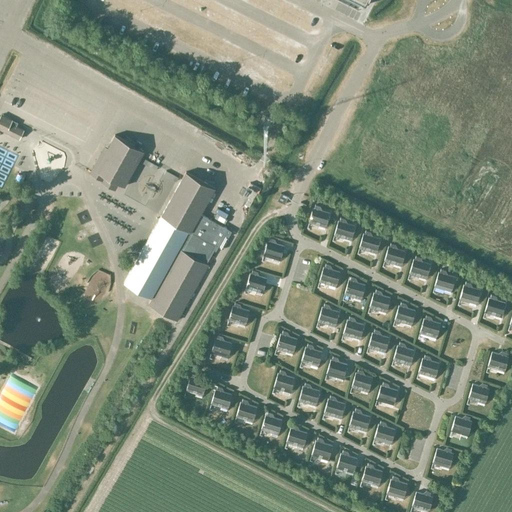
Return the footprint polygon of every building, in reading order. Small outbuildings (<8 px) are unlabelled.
[(265,116),(263,120),(262,121),(271,125),(274,120),(265,116)] [(0,128),(19,138),(24,129),(0,117),(0,128)] [(115,134),(95,170),(124,186),(144,150),(115,134)] [(231,230),(200,213),(215,187),(186,171),(124,282),(152,298),(149,304),(177,320),(208,264),(206,263),(214,249),(216,250),(224,234),(228,236),(231,230)] [(313,207),(309,221),(309,222),(310,221),(319,223),(318,227),(324,229),(329,212),(319,209),(320,205),(315,204),(314,208),(313,207)] [(349,242),(350,239),(354,225),(344,222),(345,218),(340,217),(339,220),(338,220),(334,234),(335,233),(344,236),(343,240),(349,242)] [(374,255),(375,252),(379,238),(369,235),(370,231),(365,230),(364,233),(363,233),(359,247),(360,246),(369,249),(368,253),(374,255)] [(267,240),(263,254),(264,254),(264,253),(274,256),(272,260),(279,262),(284,245),(273,242),(274,238),(270,237),(269,240),(267,240)] [(399,268),(400,265),(404,251),(394,247),(395,244),(390,243),(389,246),(388,246),(384,260),(385,259),(394,262),(393,266),(399,268)] [(425,281),(426,277),(426,278),(430,263),(419,260),(420,257),(416,255),(415,259),(413,259),(409,273),(410,273),(410,272),(420,275),(419,279),(425,281)] [(330,283),(328,287),(334,288),(340,271),(329,268),(330,265),(326,263),(325,267),(323,266),(319,280),(320,281),(320,280),(330,283)] [(444,292),(448,293),(450,293),(451,290),(455,276),(444,273),(445,270),(441,268),(440,272),(438,271),(434,285),(435,286),(435,285),(445,287),(444,292)] [(250,273),(246,287),(247,286),(256,289),(255,293),(261,295),(266,277),(256,274),(257,271),(252,269),(251,273),(250,273)] [(355,295),(354,299),(360,301),(361,298),(365,284),(354,281),(355,277),(351,276),(350,279),(348,279),(344,293),(345,293),(345,292),(355,295)] [(459,298),(460,298),(460,297),(470,300),(469,304),(475,306),(476,303),(480,289),(469,286),(470,282),(466,281),(465,284),(463,284),(459,298)] [(380,308),(379,312),(385,314),(386,311),(390,297),(380,294),(381,290),(376,289),(375,292),(374,292),(369,306),(370,306),(370,305),(380,308)] [(500,319),(501,316),(505,302),(495,299),(496,295),(491,294),(490,297),(489,297),(484,311),(485,311),(485,310),(495,313),(494,317),(500,319)] [(233,305),(228,319),(229,319),(229,318),(239,321),(238,325),(244,327),(249,310),(239,307),(240,303),(235,302),(234,305),(233,305)] [(405,321),(404,325),(410,327),(411,324),(415,310),(405,307),(406,303),(401,302),(400,305),(399,305),(394,319),(395,319),(395,318),(405,321)] [(333,328),(334,325),(338,311),(327,308),(328,304),(324,303),(323,307),(321,306),(317,320),(318,321),(318,320),(328,322),(327,326),(333,328)] [(430,334),(429,338),(435,340),(436,337),(440,322),(430,319),(431,316),(426,314),(425,318),(424,318),(419,332),(420,332),(420,331),(430,334)] [(358,341),(359,338),(363,324),(352,321),(353,317),(349,316),(348,319),(346,319),(343,333),(343,332),(353,335),(352,339),(358,341)] [(383,354),(384,351),(388,337),(378,334),(379,330),(374,329),(373,332),(372,332),(368,346),(369,345),(378,348),(377,352),(383,354)] [(287,349),(285,353),(291,355),(297,338),(286,335),(287,331),(283,330),(281,333),(280,333),(276,347),(277,347),(277,346),(287,349)] [(215,337),(211,351),(211,352),(212,351),(221,353),(220,358),(226,359),(232,342),(221,339),(222,336),(217,334),(216,338),(215,337)] [(408,367),(409,364),(413,349),(403,347),(404,343),(399,342),(398,345),(397,345),(393,359),(394,358),(403,361),(402,365),(408,367)] [(305,346),(301,360),(302,360),(302,359),(312,362),(310,366),(316,368),(322,351),(311,348),(312,344),(308,343),(306,346),(305,346)] [(487,365),(488,365),(488,364),(498,367),(497,371),(503,373),(504,370),(508,356),(505,355),(506,352),(502,350),(501,354),(492,351),(487,365)] [(434,379),(434,376),(438,362),(428,359),(429,356),(424,354),(423,358),(422,358),(418,372),(419,372),(419,371),(429,374),(427,378),(434,379)] [(330,359),(326,373),(327,373),(327,372),(337,375),(336,379),(342,381),(347,364),(336,361),(338,357),(333,356),(332,359),(330,359)] [(356,372),(351,386),(352,386),(352,385),(362,388),(361,392),(367,394),(372,377),(362,373),(363,370),(358,368),(357,372),(356,372)] [(278,372),(273,386),(274,387),(274,386),(284,388),(283,392),(289,394),(294,377),(284,374),(285,370),(280,369),(279,373),(278,372)] [(196,392),(195,396),(201,398),(202,395),(206,381),(196,377),(197,374),(192,373),(191,376),(190,376),(186,390),(187,389),(196,392)] [(381,384),(376,398),(377,399),(377,398),(387,401),(386,405),(392,406),(397,389),(387,386),(388,383),(383,381),(382,385),(381,384)] [(303,385),(299,399),(299,398),(309,401),(308,405),(314,407),(319,390),(309,387),(310,383),(305,382),(304,385),(303,385)] [(468,397),(469,397),(469,396),(479,399),(477,403),(483,405),(484,402),(489,388),(486,387),(487,384),(482,382),(481,386),(472,383),(468,397)] [(215,389),(211,403),(212,402),(221,405),(220,409),(226,411),(231,393),(221,390),(222,387),(217,385),(216,389),(215,389)] [(328,398),(324,412),(324,411),(334,414),(333,418),(339,420),(344,403),(334,400),(335,396),(330,395),(329,398),(328,398)] [(240,401),(236,415),(236,416),(237,415),(246,418),(245,422),(251,423),(257,406),(246,403),(247,400),(242,398),(241,402),(240,401)] [(353,411),(349,425),(350,424),(359,427),(358,431),(364,433),(369,415),(359,412),(360,409),(355,407),(354,411),(353,411)] [(265,414),(261,428),(262,428),(262,427),(272,430),(270,434),(276,436),(282,419),(271,416),(272,412),(267,411),(266,415),(265,414)] [(451,430),(452,429),(461,432),(460,436),(466,438),(467,434),(471,420),(469,420),(470,416),(465,415),(464,418),(455,415),(451,430)] [(378,423),(374,438),(375,437),(384,440),(383,444),(389,445),(394,428),(384,425),(385,422),(380,420),(379,424),(378,423)] [(290,427),(286,441),(287,441),(287,440),(297,443),(295,447),(301,449),(307,432),(296,429),(297,425),(293,424),(292,427),(290,427)] [(322,456),(321,460),(327,462),(332,445),(321,441),(322,438),(318,437),(317,440),(315,440),(311,454),(312,454),(312,453),(322,456)] [(443,464),(442,468),(448,470),(449,466),(449,467),(453,452),(450,452),(451,448),(447,447),(445,450),(436,447),(432,462),(433,462),(433,461),(443,464)] [(340,453),(336,467),(337,467),(337,466),(347,469),(346,473),(352,475),(357,457),(346,454),(347,451),(343,449),(342,453),(340,453)] [(372,482),(371,486),(377,487),(382,470),(371,467),(372,464),(368,462),(367,466),(365,465),(361,480),(362,480),(362,479),(372,482)] [(390,480),(386,492),(387,492),(387,491),(397,494),(396,498),(404,501),(409,484),(396,480),(398,476),(389,474),(388,480),(390,480)] [(416,491),(412,505),(412,504),(422,507),(421,511),(423,511),(427,511),(432,496),(429,495),(431,492),(426,490),(425,494),(416,491)]
